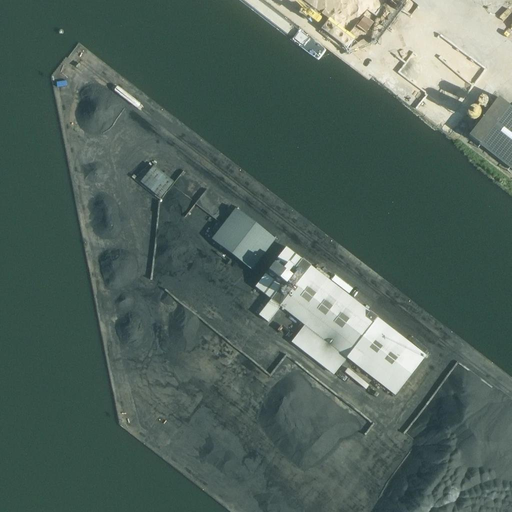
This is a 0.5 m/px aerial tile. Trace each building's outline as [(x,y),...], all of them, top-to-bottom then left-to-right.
[(367,15),(360,24),(368,31),(375,22),(367,15)] [(511,109),(498,98),(468,136),(511,170),(511,109)] [(448,118),(453,113),(446,107),(442,112),(448,118)] [(142,181),(163,198),(176,182),(156,165),(142,181)] [(237,207),(214,240),(255,268),(277,236),(237,207)] [(255,287),(271,300),(258,315),(268,323),(281,307),(304,326),(291,343),(333,376),(346,359),(396,397),(426,356),(377,319),(285,248),(255,287)]
